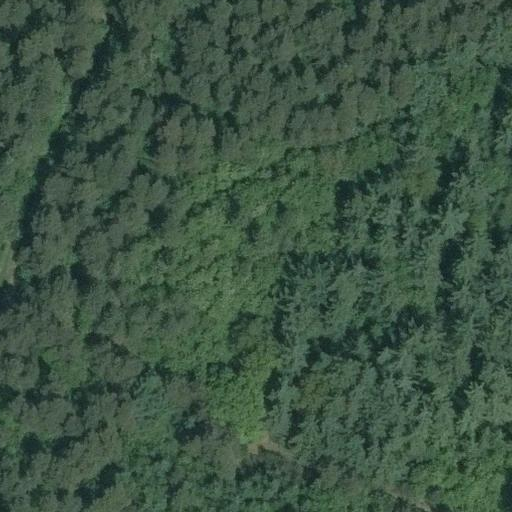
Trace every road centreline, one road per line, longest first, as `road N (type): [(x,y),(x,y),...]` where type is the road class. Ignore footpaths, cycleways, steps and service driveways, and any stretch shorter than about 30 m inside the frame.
road 1 (track): [(0,297),(396,511)]
road 2 (track): [(0,299),(129,0)]
